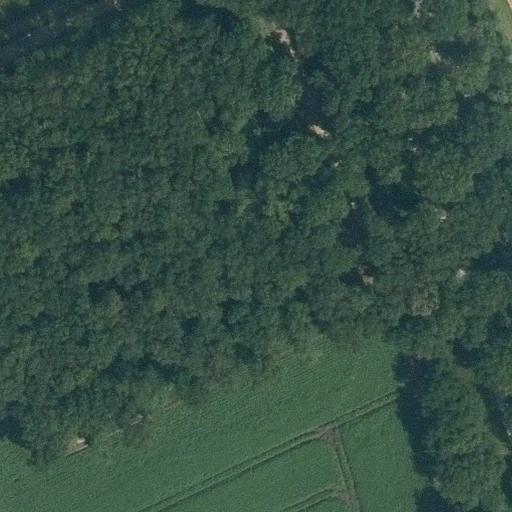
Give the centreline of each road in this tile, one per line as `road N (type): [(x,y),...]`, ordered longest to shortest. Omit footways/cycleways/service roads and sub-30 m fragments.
road 1 (track): [(281,0),(401,323),(450,511)]
road 2 (tertiary): [(511,245),(425,0)]
